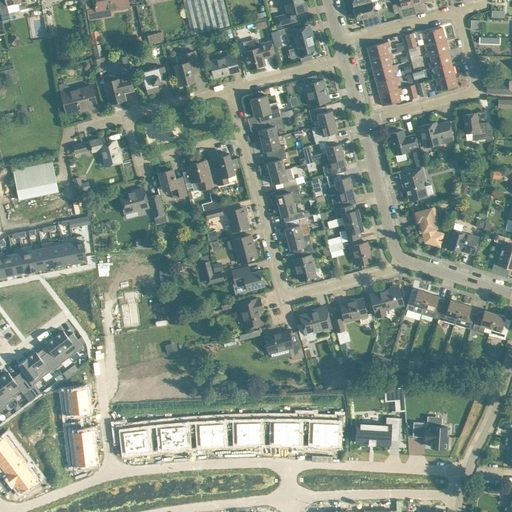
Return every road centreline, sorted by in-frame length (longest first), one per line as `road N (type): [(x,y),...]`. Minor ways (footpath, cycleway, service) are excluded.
road 1 (residential): [(402,259),(285,297),(241,134)]
road 2 (residential): [(361,122),(477,91),(455,11)]
road 3 (residential): [(468,470),(284,462)]
road 4 (residential): [(284,462),(113,473)]
road 5 (residential): [(290,497),(458,496)]
road 6 (residential): [(241,134),(142,157),(129,117)]
road 7 (residential): [(402,259),(361,122)]
road 8 (residential): [(170,511),(290,497)]
road 9 (residential): [(228,90),(344,59)]
